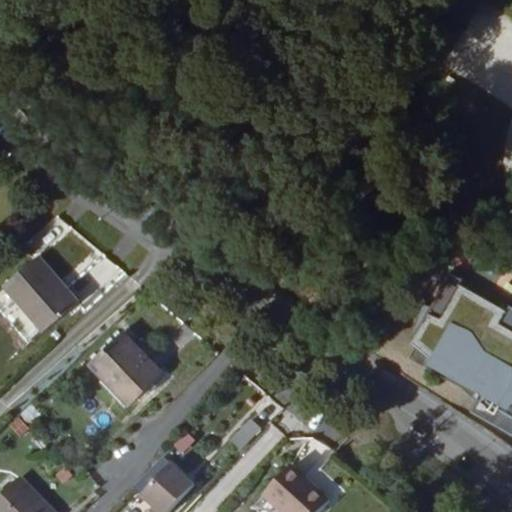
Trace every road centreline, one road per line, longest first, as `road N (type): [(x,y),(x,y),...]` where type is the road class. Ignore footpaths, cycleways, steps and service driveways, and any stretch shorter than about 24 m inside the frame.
road 1 (residential): [(0,117),(108,203),(280,309)]
road 2 (residential): [(280,309),(511,470)]
road 3 (residential): [(280,309),(110,492)]
road 4 (unknown): [(158,234),(0,404)]
